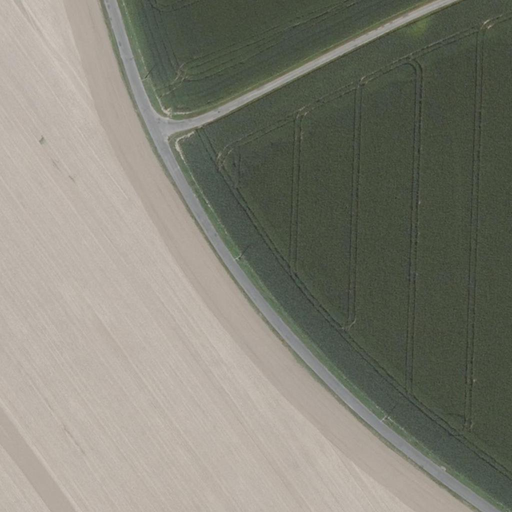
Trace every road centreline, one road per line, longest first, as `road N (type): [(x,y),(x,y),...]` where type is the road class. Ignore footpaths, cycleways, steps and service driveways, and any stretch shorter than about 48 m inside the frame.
road 1 (unclassified): [(155,134),(268,313),(367,417),(490,511)]
road 2 (unclassified): [(155,134),(214,115),(454,0)]
road 3 (unclassified): [(109,0),(155,134)]
